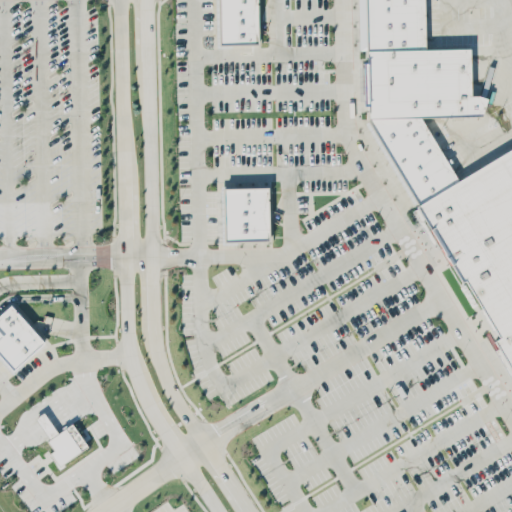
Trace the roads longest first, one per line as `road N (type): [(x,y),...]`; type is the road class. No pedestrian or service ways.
road 1 (tertiary): [(250,511),(180,409),(156,354),(144,0)]
road 2 (tertiary): [(119,0),(126,329),(159,421),(218,511)]
road 3 (residential): [(100,511),(202,440)]
